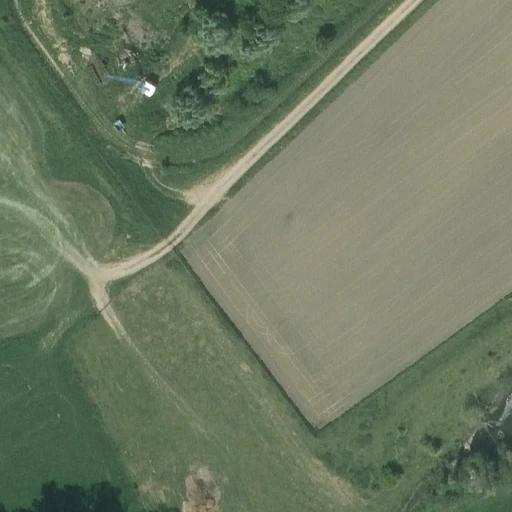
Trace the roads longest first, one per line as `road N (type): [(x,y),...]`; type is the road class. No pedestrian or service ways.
road 1 (track): [(108,285),(167,245),(215,188),(410,0)]
road 2 (track): [(45,343),(108,285),(0,202)]
